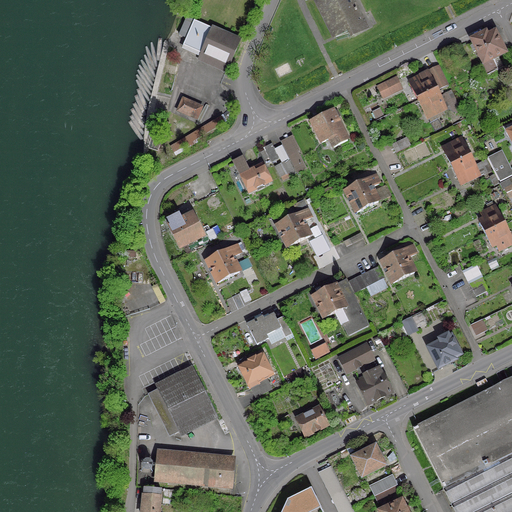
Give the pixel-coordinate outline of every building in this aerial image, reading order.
[(361,22),(349,0),(315,0),(331,33),(344,27),(349,37),(359,32),(355,25),(361,22)] [(217,69),(225,72),(239,41),(185,18),(178,36),(185,39),(182,46),(220,63),(217,69)] [(480,66),(486,77),(497,71),(492,61),(505,54),(494,33),(486,37),(485,33),(470,41),(472,45),(470,47),(473,52),(475,51),(482,65),(480,66)] [(457,49),(442,57),(454,80),(469,72),(457,49)] [(407,82),(417,101),(436,91),(433,86),(435,85),(437,90),(447,86),(437,67),(407,82)] [(395,79),(384,84),(389,95),(397,90),(394,83),(396,82),(395,79)] [(436,91),(417,101),(426,120),(450,108),(454,114),(460,111),(450,91),(439,97),(436,91)] [(177,111),(195,120),(200,108),(182,100),(177,111)] [(376,118),(381,116),(378,110),(373,113),(376,118)] [(321,144),(328,140),(333,148),(346,141),(331,112),(310,123),(321,144)] [(173,151),(222,123),(219,117),(170,146),(173,151)] [(408,147),(404,139),(390,145),(395,153),(408,147)] [(441,148),(444,155),(450,167),(469,158),(460,139),(441,148)] [(291,141),(283,145),(297,173),(305,169),(291,141)] [(271,146),(263,150),(270,163),(278,159),(271,146)] [(511,169),(502,150),(489,157),(500,179),(511,173),(511,169)] [(456,179),(460,186),(485,173),(481,164),(474,167),(469,158),(450,167),(456,179)] [(241,159),(232,163),(247,193),(270,182),(261,165),(248,172),(241,159)] [(277,173),(279,177),(287,173),(282,164),(276,166),(279,172),(277,173)] [(344,191),(356,213),(377,203),(370,188),(379,184),(375,176),(344,191)] [(333,187),(324,191),(327,198),(336,194),(333,187)] [(383,188),(376,192),(380,200),(387,196),(383,188)] [(478,223),(484,235),(503,225),(500,220),(506,217),(497,199),(492,202),(494,207),(479,214),(482,221),(478,223)] [(308,237),(301,223),(311,218),(307,210),(276,225),(287,248),(308,237)] [(169,227),(168,228),(178,248),(202,236),(191,216),(180,222),(178,216),(167,222),(169,227)] [(511,243),(503,225),(484,235),(490,247),(495,245),(498,252),(511,244),(511,243)] [(206,261),(217,283),(238,273),(231,258),(240,253),(236,246),(206,261)] [(402,251),(381,262),(392,284),(413,273),(406,259),(415,254),(411,247),(402,251)] [(238,263),(242,271),(250,267),(246,259),(238,263)] [(474,265),(462,272),(465,278),(478,272),(474,265)] [(378,267),(365,273),(371,285),(383,279),(378,267)] [(465,278),(468,285),(481,278),(478,272),(465,278)] [(365,273),(359,276),(365,288),(371,285),(365,273)] [(250,284),(257,281),(253,274),(247,277),(250,284)] [(359,276),(347,282),(353,294),(365,288),(359,276)] [(481,278),(468,285),(472,291),(484,285),(481,278)] [(342,325),(347,336),(367,326),(344,281),(334,287),(333,286),(312,296),(323,319),(341,310),(347,322),(342,325)] [(164,302),(155,285),(151,287),(159,304),(164,302)] [(484,285),(472,291),(475,297),(487,291),(484,285)] [(435,308),(423,314),(429,325),(440,320),(435,308)] [(272,314),(246,328),(256,346),(262,343),(260,339),(279,329),(283,335),(290,332),(282,317),(275,320),(272,314)] [(409,318),(401,322),(408,335),(416,331),(409,318)] [(478,336),(490,331),(486,320),(474,325),(478,336)] [(440,342),(427,349),(437,369),(455,360),(454,359),(459,356),(450,337),(447,338),(446,336),(438,340),(440,342)] [(360,383),(357,385),(367,405),(390,393),(378,369),(374,371),(369,362),(373,360),(365,346),(338,360),(345,374),(353,370),(360,383)] [(271,376),(260,355),(238,367),(249,390),(251,389),(256,397),(270,390),(265,379),(271,376)] [(157,390),(179,432),(213,415),(192,372),(157,390)] [(511,511),(511,379),(412,430),(453,511),(511,511)] [(486,383),(485,380),(475,385),(477,388),(486,383)] [(296,399),(300,407),(311,401),(307,394),(296,399)] [(326,426),(317,409),(296,420),(304,437),(326,426)] [(384,466),(374,446),(351,458),(361,478),(384,466)] [(230,488),(233,461),(160,453),(157,480),(230,488)] [(321,471),(328,487),(341,481),(335,466),(321,471)] [(390,480),(379,486),(382,492),(394,487),(390,480)] [(288,498),(281,511),(323,511),(312,486),(288,498)] [(394,487),(382,492),(385,498),(397,493),(394,487)] [(157,511),(159,498),(162,499),(161,504),(167,504),(168,499),(175,500),(175,491),(143,488),(140,511),(157,511)] [(377,511),(406,511),(408,510),(407,506),(404,508),(401,500),(377,511)]
